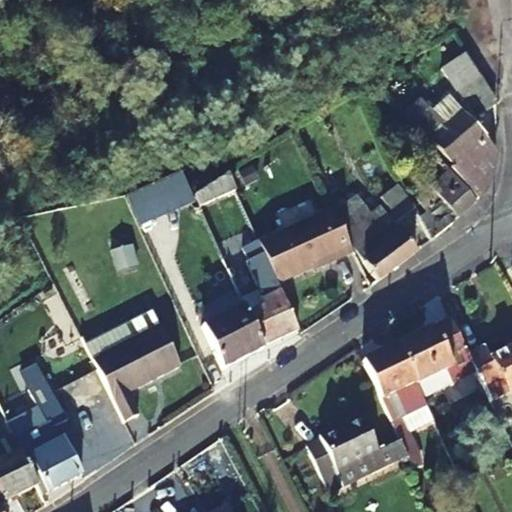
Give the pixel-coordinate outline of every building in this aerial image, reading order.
[(460,92),(482,78),(467,55),(444,70),(458,93),(460,92)] [(497,107),(497,103),(490,91),(482,78),(460,92),(468,105),(471,109),(477,119),(497,107)] [(486,140),(451,97),(432,110),(421,96),(404,108),(414,121),(476,201),(484,194),(491,178),(490,177),(493,163),(496,154),(486,140)] [(427,214),(419,220),(430,241),(452,223),(449,218),(453,215),(457,220),(475,202),(437,156),(410,178),(420,190),(412,197),(427,214)] [(138,225),(193,200),(178,169),(124,194),(138,225)] [(227,174),(193,196),(199,208),(235,192),(227,174)] [(381,199),(398,221),(414,209),(398,186),(381,199)] [(340,207),(336,201),(330,205),(332,211),(349,248),(350,247),(377,282),(414,253),(380,207),(371,214),(357,196),(340,207)] [(332,211),(331,212),(259,245),(264,255),(277,283),(321,263),(322,264),(351,251),(349,248),(332,211)] [(158,222),(141,230),(160,263),(176,253),(158,222)] [(111,249),(116,268),(135,264),(130,244),(111,249)] [(251,297),(236,267),(228,271),(243,304),(263,347),(298,329),(277,283),(264,255),(247,262),(262,292),(251,297)] [(263,347),(243,304),(201,326),(222,369),(264,349),(263,347)] [(444,371),(451,385),(475,373),(466,355),(449,320),(395,346),(414,385),(444,371)] [(92,361),(125,424),(139,416),(128,393),(180,366),(160,326),(92,361)] [(511,344),(489,358),(507,394),(511,390),(511,344)] [(489,358),(483,345),(466,355),(475,373),(490,403),(507,394),(489,358)] [(406,459),(417,453),(408,435),(401,419),(424,408),(421,400),(414,385),(395,346),(361,363),(399,444),(406,459)] [(414,385),(421,400),(451,385),(444,371),(414,385)] [(45,382),(28,391),(49,431),(67,422),(45,382)] [(401,419),(408,435),(432,423),(424,408),(401,419)] [(344,490),(394,465),(387,450),(378,454),(360,417),(318,437),(320,441),(305,449),(327,495),(343,488),(344,490)] [(48,445),(40,429),(14,441),(38,486),(43,495),(82,475),(62,438),(48,445)] [(0,497),(3,504),(38,486),(14,441),(13,439),(0,444),(0,497)] [(387,450),(394,465),(406,459),(399,444),(387,450)]
